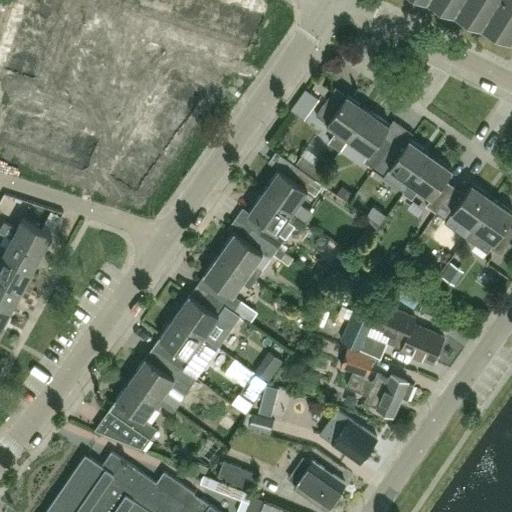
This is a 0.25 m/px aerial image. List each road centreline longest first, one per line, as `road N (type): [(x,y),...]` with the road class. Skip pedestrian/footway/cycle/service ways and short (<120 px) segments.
road 1 (residential): [(169,236),(330,0)]
road 2 (residential): [(0,463),(169,236)]
road 3 (residential): [(366,511),(511,309)]
road 4 (residential): [(511,83),(339,0)]
road 5 (residential): [(169,236),(0,180)]
